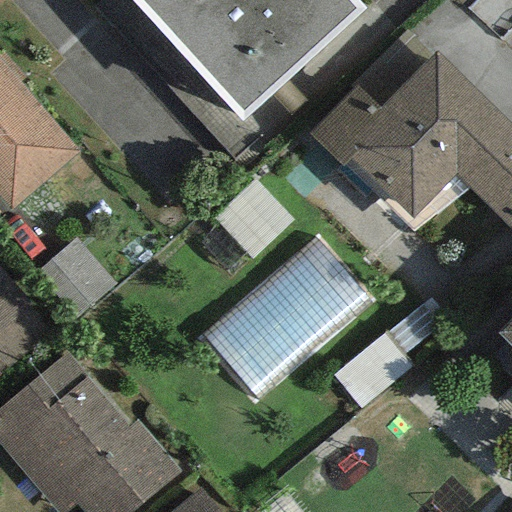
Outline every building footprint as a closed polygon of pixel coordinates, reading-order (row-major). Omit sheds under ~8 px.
[(363,9),(355,0),(130,0),(242,121),(363,9)] [(355,88),(309,133),(382,203),(389,196),(411,218),(455,176),(511,230),(511,125),(435,52),(378,109),(355,88)] [(79,153),(0,59),(0,200),(9,212),(79,153)] [(259,400),(369,303),(312,238),(202,335),(259,400)] [(73,323),(115,285),(75,241),(34,278),(73,323)] [(0,286),(0,331),(22,313),(0,286)] [(0,373),(43,337),(22,313),(0,331),(0,373)] [(511,317),(497,332),(511,346),(511,317)] [(66,511),(74,506),(79,511),(130,511),(178,473),(136,422),(127,430),(65,355),(0,408),(0,442),(57,511),(66,511)] [(219,511),(200,488),(170,511),(219,511)]
